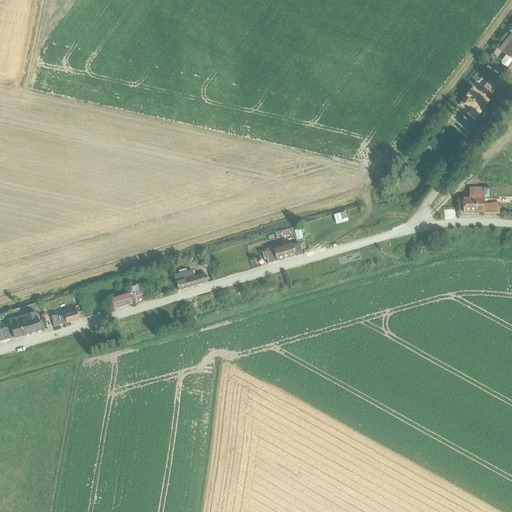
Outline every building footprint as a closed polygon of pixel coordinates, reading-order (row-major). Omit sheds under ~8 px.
[(511,64),(511,34),(511,33),(498,50),(506,56),(501,62),(502,67),(507,71),(508,70),(511,64)] [(494,59),(491,56),(486,63),(489,65),(494,59)] [(470,113),(469,114),(475,118),(494,94),(492,92),(495,89),(488,84),(479,95),(473,90),(473,89),(460,106),(470,113)] [(427,145),(426,146),(436,152),(437,151),(436,151),(442,142),(434,137),(428,146),(427,145)] [(470,199),(463,199),(463,213),(465,214),(499,215),(499,204),(491,204),(491,205),(482,205),(483,199),(490,199),(490,188),(470,188),(470,199)] [(348,210),(335,214),(338,224),(351,220),(348,210)] [(281,231),(275,233),(276,238),(282,237),(283,237),(291,235),(291,238),(293,237),(294,240),(296,240),(296,239),(300,238),(299,233),(295,235),(295,233),(297,233),(296,229),(293,229),(293,228),(281,232),(281,231)] [(292,244),(262,254),(264,260),(266,260),(268,265),(303,255),(299,244),(292,246),(292,244)] [(192,271),(174,275),(178,291),(208,283),(206,275),(194,278),(192,271)] [(141,294),(141,291),(139,285),(130,288),(130,291),(126,292),(125,287),(111,292),(113,300),(111,300),(114,311),(137,304),(135,298),(142,296),(141,294)] [(39,306),(33,308),(36,316),(42,314),(39,306)] [(58,316),(51,318),(54,328),(85,319),(83,312),(77,314),(77,312),(58,318),(58,316)] [(194,314),(185,316),(187,322),(196,319),(194,314)] [(38,318),(19,323),(24,337),(43,331),(41,322),(38,323),(38,321),(39,321),(38,318)] [(0,327),(0,340),(13,339),(11,326),(0,327)] [(17,326),(12,328),(15,338),(21,336),(17,326)]
